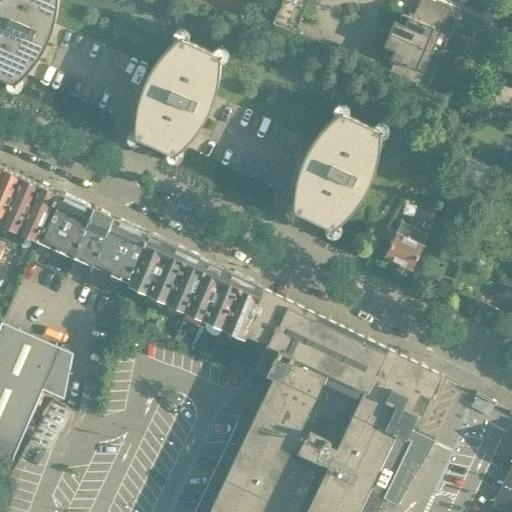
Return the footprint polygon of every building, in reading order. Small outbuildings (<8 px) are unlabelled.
[(53,29),(54,23),(56,18),(58,6),(58,3),(58,0),(0,0),(0,77),(15,84),(24,75),(32,67),(35,63),(39,56),(42,52),(45,48),(48,42),(51,33),(53,29)] [(295,32),(308,0),(282,0),(273,23),(295,32)] [(419,0),(416,8),(446,20),(446,19),(450,11),(451,8),(432,0),(419,0)] [(432,52),(446,20),(416,8),(412,18),(401,13),(398,22),(394,21),(389,34),(432,52)] [(450,11),(446,19),(453,22),(457,14),(450,11)] [(419,84),(432,52),(389,34),(383,46),(387,48),(383,57),(394,61),(390,72),(419,84)] [(213,103),(215,96),(217,90),(219,79),(220,75),(220,70),(220,64),(220,63),(220,55),(181,37),(164,53),(156,63),(153,67),(150,72),(148,76),(146,80),(143,86),(141,93),(139,101),(138,106),(137,108),(136,113),(135,129),(135,137),(175,155),(184,147),(192,139),(195,135),(200,128),(202,124),(205,120),(207,116),(209,112),(212,105),(213,103)] [(503,59),(495,57),(493,63),(501,66),(503,59)] [(511,84),(511,73),(503,69),(497,66),(491,78),(511,87),(511,84)] [(377,164),(379,156),(379,154),(380,142),(380,130),(342,111),(336,116),(333,118),(329,122),(324,127),(316,137),(313,141),(309,148),(306,154),(303,160),(301,167),(300,169),(298,174),(297,179),(296,182),(295,189),(294,196),(294,199),(294,203),(294,211),(333,230),(340,224),(344,220),(349,215),(355,208),(359,203),(362,199),(364,195),(368,189),(370,182),(372,178),(374,173),(376,168),(377,164)] [(0,222),(1,223),(21,174),(3,166),(0,174),(0,222)] [(19,231),(39,183),(21,174),(1,223),(19,231)] [(37,239),(57,191),(39,183),(19,231),(37,239)] [(55,247),(76,199),(77,197),(66,192),(61,193),(57,191),(37,239),(55,247)] [(75,256),(95,208),(91,206),(88,202),(77,197),(76,199),(55,247),(75,256)] [(92,264),(112,216),(111,215),(108,211),(101,208),(96,209),(95,208),(75,256),(92,264)] [(106,270),(128,223),(129,221),(121,217),(116,218),(112,216),(92,264),(106,270)] [(401,220),(385,255),(389,257),(412,268),(429,234),(401,220)] [(126,279),(148,232),(146,231),(143,227),(129,221),(128,223),(106,270),(126,279)] [(146,291),(168,241),(160,238),(161,235),(152,231),(151,233),(148,232),(126,279),(128,280),(127,283),(146,291)] [(167,300),(188,250),(189,248),(178,243),(177,245),(168,241),(146,291),(167,300)] [(185,309),(202,272),(208,260),(199,255),(200,253),(189,248),(188,250),(167,300),(185,309)] [(12,296),(28,259),(20,256),(4,292),(12,296)] [(202,316),(218,280),(224,267),(208,260),(202,272),(185,309),(202,316)] [(222,325),(243,276),(244,274),(234,269),(233,271),(224,267),(218,280),(202,316),(222,325)] [(242,334),(263,286),(254,282),(255,279),(244,274),(243,276),(222,325),(242,334)] [(376,511),(384,498),(397,504),(434,440),(415,431),(410,429),(416,416),(417,414),(422,416),(443,373),(438,370),(411,357),(317,312),(285,296),(277,292),(263,286),(242,334),(256,340),(263,343),(264,342),(265,342),(267,343),(266,344),(249,380),(252,388),(265,394),(257,412),(250,426),(250,427),(237,421),(193,511),(376,511)] [(0,464),(9,468),(43,389),(64,398),(64,397),(73,352),(1,321),(0,324),(0,464)] [(81,408),(99,412),(105,380),(87,376),(81,408)] [(511,511),(511,464),(488,511),(511,511)]
